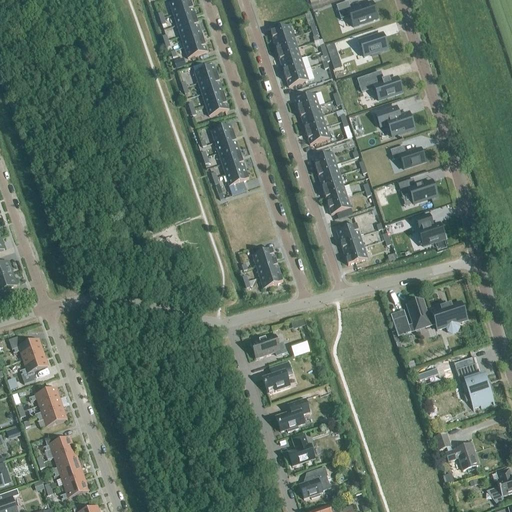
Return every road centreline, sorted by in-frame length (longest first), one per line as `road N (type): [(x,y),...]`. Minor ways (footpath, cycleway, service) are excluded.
road 1 (residential): [(204,0),(306,304)]
road 2 (residential): [(245,0),(342,294)]
road 3 (tertiary): [(474,261),(462,197),(398,0)]
road 4 (unclassified): [(118,511),(47,310)]
road 5 (unclassified): [(228,323),(292,511)]
road 6 (unclassified): [(47,310),(103,299),(228,323)]
road 7 (unclassified): [(47,310),(0,176)]
road 8 (unclassified): [(342,294),(474,261)]
road 9 (tertiary): [(511,376),(474,261)]
